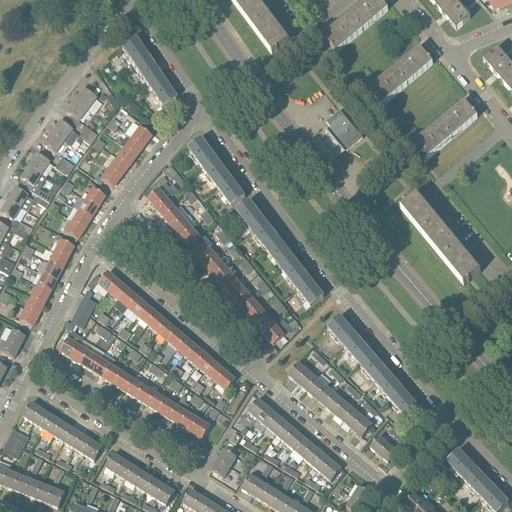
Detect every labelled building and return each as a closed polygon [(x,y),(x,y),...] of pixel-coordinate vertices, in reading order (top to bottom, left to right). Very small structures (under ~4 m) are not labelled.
[(272,58),(290,44),(289,44),(269,18),(256,0),(229,0),(232,3),(252,30),(272,57),(272,58)] [(368,0),(349,17),(323,38),(323,37),(322,38),(336,55),(337,54),(349,44),(362,33),(375,22),(388,12),(389,12),(378,0),(368,0)] [(465,14),(453,0),(428,0),(432,5),(456,32),(470,20),(465,14)] [(488,0),(494,13),(505,8),(501,0),(488,0)] [(511,0),(501,0),(505,8),(511,5),(511,0)] [(148,61),(144,55),(135,41),(128,45),(121,50),(128,60),(135,70),(142,65),(148,61)] [(419,50),(394,71),(368,92),(368,91),(367,92),(381,109),(382,108),(394,98),(407,87),(420,76),(432,66),(433,66),(433,65),(419,49),(419,50)] [(511,67),(497,50),(483,63),(507,90),(511,95),(511,67)] [(162,81),(158,74),(148,61),(142,65),(135,70),(141,80),(148,90),(155,86),(162,81)] [(162,81),(155,86),(148,90),(155,100),(162,110),(169,106),(176,101),(171,94),(162,81)] [(75,103),(88,113),(96,101),(83,92),(75,103)] [(106,99),(107,101),(115,114),(119,108),(111,96),(106,99)] [(66,114),(79,124),(88,113),(75,103),(66,114)] [(464,103),(438,124),(413,145),(412,145),(426,162),(426,161),(439,151),(452,140),(465,130),(478,119),(464,103),(463,103),(464,103)] [(331,130),(329,131),(347,153),(363,140),(340,112),(326,124),(331,130)] [(117,130),(120,125),(113,120),(110,125),(117,130)] [(90,147),(93,143),(82,134),(78,138),(59,124),(51,135),(68,148),(70,150),(75,142),(80,145),(82,142),(90,147)] [(114,134),(117,130),(110,125),(107,129),(114,134)] [(86,128),(82,134),(93,143),(98,137),(86,128)] [(130,140),(143,149),(151,139),(139,129),(130,140)] [(331,166),(346,155),(329,132),(314,143),(331,166)] [(60,159),(68,148),(51,135),(42,147),(60,159)] [(136,159),(143,149),(130,140),(123,150),(136,159)] [(102,150),(105,146),(98,141),(95,145),(102,150)] [(201,141),(195,146),(188,151),(195,161),(203,171),(209,165),(216,160),(212,154),(201,141)] [(99,155),(102,150),(95,145),(92,150),(99,155)] [(128,170),(136,159),(123,150),(115,160),(128,170)] [(28,168),(41,177),(49,165),(36,157),(28,168)] [(70,174),(74,169),(62,160),(58,165),(70,174)] [(108,171),(120,180),(128,170),(115,160),(108,171)] [(216,160),(209,165),(203,171),(210,180),(217,190),(224,185),(231,180),(226,173),(216,160)] [(67,179),(70,174),(58,165),(55,170),(67,179)] [(20,180),(34,189),(38,192),(46,180),(41,177),(28,168),(20,180)] [(93,182),(100,187),(103,183),(112,190),(120,180),(108,171),(101,180),(97,177),(93,182)] [(168,177),(171,181),(178,176),(174,172),(168,177)] [(163,178),(150,189),(155,195),(159,192),(168,184),(163,178)] [(217,190),(224,200),(232,209),(238,204),(242,202),(245,199),(231,180),(224,185),(217,190)] [(64,188),(71,192),(74,188),(67,183),(64,188)] [(68,197),(71,192),(64,188),(60,193),(68,197)] [(7,202),(20,211),(27,214),(33,203),(33,202),(27,199),(28,199),(14,190),(7,202)] [(85,202),(98,210),(105,199),(91,191),(85,202)] [(36,197),(49,205),(52,200),(40,192),(36,197)] [(156,211),(167,202),(159,192),(155,195),(148,202),(156,211)] [(184,197),(187,202),(194,196),(190,192),(184,197)] [(187,202),(191,206),(197,200),(194,196),(187,202)] [(480,274),(459,248),(438,222),(417,197),(417,196),(400,210),(400,211),(401,210),(421,236),(443,262),(464,287),(463,288),(464,288),(481,274),(480,274)] [(33,202),(33,203),(45,210),(49,205),(36,197),(33,202)] [(0,213),(0,214),(13,223),(20,211),(7,202),(0,213)] [(78,213),(91,221),(98,210),(85,202),(78,213)] [(164,221),(175,212),(167,202),(156,211),(164,221)] [(245,207),(242,202),(238,204),(232,209),(236,214),(243,209),(245,207)] [(251,233),(258,228),(264,223),(260,217),(250,203),(245,207),(243,209),(236,214),(244,223),(251,233)] [(50,209),(57,214),(60,209),(53,205),(50,209)] [(54,219),(57,214),(50,209),(47,214),(54,219)] [(173,231),(184,221),(175,212),(164,221),(173,231)] [(200,217),(203,222),(210,216),(206,212),(200,217)] [(71,224),(84,232),(91,221),(78,213),(71,224)] [(203,222),(206,226),(213,220),(210,216),(203,222)] [(181,241),(192,231),(184,221),(173,231),(181,241)] [(251,233),(259,243),(266,252),(273,247),(279,242),(274,235),(264,223),(258,228),(251,233)] [(19,224),(16,230),(29,237),(32,231),(19,224)] [(71,224),(64,235),(77,243),(84,232),(71,224)] [(0,243),(2,244),(8,233),(26,242),(29,237),(16,230),(7,225),(5,230),(0,227),(0,243)] [(190,250),(201,241),(192,231),(181,241),(190,250)] [(216,237),(219,242),(226,236),(222,232),(216,237)] [(53,254),(67,261),(73,250),(63,244),(65,240),(57,236),(53,244),(49,252),(53,254)] [(219,242),(223,246),(230,240),(226,236),(219,242)] [(210,248),(214,245),(207,237),(204,240),(210,248)] [(198,260),(209,250),(201,241),(190,250),(198,260)] [(279,242),(273,247),(266,252),(273,262),(281,271),(288,266),(294,261),(289,254),(279,242)] [(227,252),(231,256),(238,251),(234,246),(227,252)] [(24,253),(31,257),(34,252),(26,248),(24,253)] [(206,270),(217,260),(209,250),(198,260),(206,270)] [(21,258),(29,262),(31,257),(24,253),(21,258)] [(48,265),(61,272),(67,261),(53,254),(48,265)] [(228,269),(232,266),(223,256),(220,260),(228,269)] [(0,266),(11,272),(14,266),(1,259),(0,261),(0,266)] [(215,279),(226,270),(217,260),(206,270),(215,279)] [(309,280),(304,274),(294,261),(288,266),(281,271),(288,281),(296,290),(303,285),(309,280)] [(241,268),(244,272),(250,267),(247,263),(241,268)] [(42,277),(55,284),(61,272),(48,265),(42,277)] [(0,273),(8,278),(11,272),(0,266),(0,273)] [(244,272),(247,276),(254,271),(250,267),(244,272)] [(223,289),(234,280),(226,270),(215,279),(223,289)] [(12,276),(20,280),(22,275),(14,271),(12,276)] [(98,286),(108,294),(118,283),(108,275),(98,286)] [(9,281),(17,285),(20,280),(12,276),(9,281)] [(36,288),(50,295),(55,284),(42,277),(36,288)] [(231,299),(242,289),(234,280),(223,289),(231,299)] [(311,309),(318,304),(324,299),(309,280),(303,285),(296,290),(303,300),(311,309)] [(256,287),(260,292),(266,286),(263,282),(256,287)] [(108,294),(118,302),(128,291),(118,283),(108,294)] [(260,292),(263,296),(270,290),(266,286),(260,292)] [(30,300),(44,307),(50,295),(36,288),(30,300)] [(240,309),(251,299),(242,289),(231,299),(240,309)] [(118,302),(128,311),(137,299),(128,291),(118,302)] [(88,293),(85,299),(89,302),(93,295),(88,293)] [(0,299),(8,303),(11,298),(3,294),(0,299)] [(128,311),(138,319),(147,308),(137,299),(128,311)] [(248,318),(259,309),(251,299),(240,309),(248,318)] [(24,311),(38,318),(44,307),(30,300),(24,311)] [(95,308),(96,305),(84,300),(82,305),(96,312),(98,309),(95,308)] [(272,307),(276,312),(282,307),(279,302),(272,307)] [(82,305),(79,311),(93,318),(96,312),(82,305)] [(101,325),(106,328),(119,310),(115,307),(106,318),(101,325)] [(276,312),(279,316),(286,311),(282,307),(276,312)] [(138,319),(148,327),(157,316),(147,308),(138,319)] [(256,328),(268,319),(259,309),(248,318),(256,328)] [(24,311),(18,322),(32,330),(38,318),(24,311)] [(89,320),(77,314),(74,319),(86,325),(89,320)] [(97,322),(101,325),(106,318),(102,315),(97,322)] [(148,327),(157,336),(167,324),(157,316),(148,327)] [(83,331),(86,325),(74,319),(71,325),(76,328),(83,331)] [(265,338),(276,328),(268,319),(256,328),(265,338)] [(340,319),(334,325),(327,330),(335,339),(343,349),(350,343),(356,338),(351,332),(340,319)] [(289,327),(292,332),(298,326),(295,322),(289,327)] [(67,323),(63,330),(68,332),(72,334),(76,328),(71,325),(67,323)] [(157,336),(167,344),(177,333),(167,324),(157,336)] [(96,335),(101,339),(106,332),(101,328),(96,335)] [(273,348),(284,338),(276,328),(265,338),(273,348)] [(117,337),(122,340),(127,333),(122,330),(117,337)] [(101,339),(106,342),(111,335),(106,332),(101,339)] [(6,344),(19,350),(25,339),(11,333),(6,344)] [(122,340),(126,343),(131,336),(127,333),(122,340)] [(167,344),(177,352),(187,341),(177,333),(167,344)] [(60,354),(71,361),(79,348),(83,341),(72,335),(60,354)] [(372,356),(367,350),(356,338),(350,343),(343,349),(351,358),(359,367),(366,361),(372,356)] [(177,352),(187,360),(196,349),(187,341),(177,352)] [(117,350),(122,354),(127,347),(122,343),(117,350)] [(6,344),(0,354),(13,361),(19,350),(6,344)] [(138,352),(143,355),(148,348),(143,345),(138,352)] [(71,361),(82,367),(90,355),(79,348),(71,361)] [(143,355),(147,358),(152,351),(148,348),(143,355)] [(187,360),(197,369),(206,358),(196,349),(187,360)] [(128,358),(132,361),(137,354),(133,351),(128,358)] [(318,362),(321,359),(315,353),(312,357),(318,362)] [(132,361),(137,365),(142,358),(137,354),(132,361)] [(82,367),(93,374),(101,362),(90,355),(82,367)] [(153,362),(158,366),(163,359),(158,356),(153,362)] [(372,356),(366,361),(359,367),(367,376),(375,385),(382,380),(388,374),(372,356)] [(197,369),(207,377),(216,366),(206,358),(197,369)] [(323,367),(326,364),(321,359),(318,362),(323,367)] [(93,374),(104,381),(112,368),(101,362),(93,374)] [(288,378),(297,386),(308,373),(299,365),(288,378)] [(148,373),(152,376),(157,369),(153,366),(148,373)] [(207,377),(217,385),(226,374),(216,366),(207,377)] [(104,381),(115,388),(122,375),(112,368),(104,381)] [(169,375),(174,378),(179,371),(174,368),(169,375)] [(152,376),(157,379),(162,372),(157,369),(152,376)] [(335,379),(338,376),(333,370),(329,374),(335,379)] [(174,378),(178,381),(183,374),(179,371),(174,378)] [(297,386),(307,394),(317,381),(308,373),(297,386)] [(226,374),(217,385),(226,394),(236,382),(226,374)] [(397,398),(404,393),(388,374),(382,380),(375,385),(383,395),(391,404),(397,398)] [(115,388),(126,394),(133,382),(122,375),(115,388)] [(340,385),(344,381),(338,376),(335,379),(340,385)] [(169,388),(173,391),(178,384),(174,381),(169,388)] [(307,394),(316,401),(327,388),(317,381),(307,394)] [(126,394),(137,401),(144,389),(133,382),(126,394)] [(191,390),(194,393),(199,386),(196,383),(191,390)] [(173,391),(178,395),(183,388),(178,384),(173,391)] [(194,393),(199,396),(205,390),(199,386),(194,393)] [(352,396),(355,393),(349,387),(346,390),(352,396)] [(316,401),(325,409),(336,396),(327,388),(316,401)] [(137,401),(148,408),(155,395),(144,389),(137,401)] [(357,401),(361,398),(355,393),(352,396),(357,401)] [(404,393),(397,398),(391,404),(399,413),(407,422),(413,416),(420,411),(404,393)] [(148,408),(159,415),(166,402),(155,395),(148,408)] [(190,403),(194,406),(199,399),(195,396),(190,403)] [(325,409),(334,417),(345,404),(336,396),(325,409)] [(194,406),(199,410),(204,403),(199,399),(194,406)] [(216,408),(221,412),(226,405),(220,401),(216,408)] [(159,415),(170,421),(177,409),(166,402),(159,415)] [(248,414),(257,422),(268,409),(258,402),(248,414)] [(334,417),(344,425),(355,412),(345,404),(334,417)] [(369,413),(372,409),(367,404),(363,407),(369,413)] [(22,419),(33,426),(41,411),(31,405),(22,419)] [(170,421),(181,428),(188,416),(177,409),(170,421)] [(257,422),(266,430),(277,417),(268,409),(257,422)] [(374,418),(378,415),(372,409),(369,413),(374,418)] [(33,426),(43,432),(52,418),(41,411),(33,426)] [(210,418),(215,421),(219,414),(215,411),(210,418)] [(344,425),(353,433),(364,420),(355,412),(344,425)] [(181,428),(191,435),(199,423),(188,416),(181,428)] [(266,430),(276,438),(286,425),(277,417),(266,430)] [(43,432),(53,438),(62,424),(52,418),(43,432)] [(364,420),(353,433),(362,440),(373,427),(364,420)] [(199,423),(191,435),(202,442),(210,429),(199,423)] [(53,438),(64,445),(72,431),(62,424),(53,438)] [(276,438),(285,445),(295,433),(286,425),(276,438)] [(241,436),(245,439),(249,432),(245,430),(241,436)] [(395,438),(398,435),(393,430),(390,433),(395,438)] [(64,445),(74,451),(83,437),(72,431),(64,445)] [(10,437),(26,445),(29,440),(13,432),(10,437)] [(285,445),(294,453),(305,441),(295,433),(285,445)] [(401,444),(404,441),(398,435),(395,438),(401,444)] [(230,443),(236,447),(241,439),(235,436),(230,443)] [(10,437),(8,443),(23,451),(26,445),(10,437)] [(74,451),(84,457),(93,443),(83,437),(74,451)] [(370,450),(379,458),(388,447),(379,439),(370,450)] [(294,453),(303,461),(314,448),(305,441),(294,453)] [(8,443),(5,447),(21,455),(23,451),(8,443)] [(93,443),(84,457),(95,464),(103,450),(93,443)] [(250,451),(253,447),(245,443),(243,447),(250,451)] [(256,455),(259,451),(255,449),(258,445),(255,443),(253,447),(250,451),(256,455)] [(2,453),(18,462),(21,455),(5,447),(2,453)] [(388,447),(379,458),(389,466),(398,455),(388,447)] [(230,470),(236,459),(241,462),(245,455),(235,448),(230,455),(224,452),(218,463),(230,470)] [(303,461),(313,469),(323,456),(314,448),(303,461)] [(34,455),(42,459),(44,454),(37,450),(34,455)] [(475,470),(470,464),(459,452),(452,458),(446,464),(455,473),(463,482),(469,476),(475,470)] [(105,470),(115,476),(124,462),(114,456),(105,470)] [(270,464),(273,460),(266,456),(263,460),(270,464)] [(313,469),(322,476),(332,464),(323,456),(313,469)] [(72,469),(68,467),(71,460),(69,459),(65,465),(63,470),(70,473),(72,469)] [(32,474),(34,475),(41,461),(39,460),(32,474)] [(270,464),(277,468),(279,464),(273,460),(270,464)] [(34,475),(36,476),(43,462),(41,461),(34,475)] [(56,466),(63,470),(65,465),(58,461),(56,466)] [(115,476),(125,483),(134,469),(124,462),(115,476)] [(230,470),(218,463),(212,473),(223,480),(230,470)] [(240,477),(245,479),(250,471),(249,471),(252,466),(248,464),(245,468),(246,468),(240,477)] [(332,464),(322,476),(331,484),(342,472),(332,464)] [(260,479),(263,481),(271,468),(269,466),(260,479)] [(263,481),(265,482),(273,469),(271,468),(263,481)] [(291,477),(294,473),(286,468),(284,472),(291,477)] [(0,487),(2,488),(8,473),(0,469),(0,487)] [(125,483),(136,489),(144,475),(134,469),(125,483)] [(492,487),(487,482),(475,470),(469,476),(463,482),(472,490),(480,499),(486,493),(492,487)] [(53,485),(55,486),(62,472),(60,471),(53,485)] [(55,486),(58,487),(64,473),(62,472),(55,486)] [(2,488),(14,493),(20,478),(8,473),(2,488)] [(291,477),(298,481),(300,477),(294,473),(291,477)] [(136,489),(146,496),(155,482),(144,475),(136,489)] [(241,492),(252,498),(261,484),(250,477),(241,492)] [(14,493),(25,497),(31,482),(20,478),(14,493)] [(281,492),(283,493),(291,480),(289,479),(281,492)] [(283,493),(285,495),(294,482),(291,480),(283,493)] [(305,485),(312,490),(315,486),(317,482),(315,481),(312,484),(307,481),(305,485)] [(25,497),(36,502),(42,487),(31,482),(25,497)] [(146,496),(156,502),(165,488),(155,482),(146,496)] [(337,489),(341,493),(346,487),(342,483),(337,489)] [(99,489),(106,492),(109,488),(102,484),(99,489)] [(252,498),(262,504),(271,490),(261,484),(252,498)] [(315,486),(312,490),(318,494),(321,489),(315,486)] [(36,502),(48,506),(54,491),(42,487),(36,502)] [(480,499),(488,508),(492,511),(501,511),(503,511),(509,505),(492,487),(486,493),(480,499)] [(87,502),(89,504),(96,490),(94,488),(87,502)] [(165,488),(156,502),(167,508),(175,494),(165,488)] [(332,495),(336,498),(341,493),(337,489),(332,495)] [(352,500),(365,507),(371,497),(359,489),(352,500)] [(89,504),(91,505),(98,491),(96,490),(89,504)] [(262,504),(272,511),(281,496),(271,490),(262,504)] [(54,491),(48,506),(59,511),(65,496),(54,491)] [(302,505),(304,506),(312,493),(310,491),(302,505)] [(182,506),(192,511),(201,499),(191,492),(182,506)] [(304,506),(306,507),(314,494),(312,493),(304,506)] [(121,500),(129,504),(131,499),(123,495),(121,500)] [(272,511),(274,511),(285,511),(292,503),(281,496),(272,511)] [(403,508),(407,511),(417,511),(424,505),(414,497),(403,508)] [(192,511),(206,511),(211,505),(201,499),(192,511)] [(108,511),(111,511),(117,501),(115,500),(108,511)] [(346,510),(348,511),(361,511),(365,507),(352,500),(346,510)] [(111,511),(114,511),(120,502),(117,501),(111,511)] [(285,511),(300,511),(302,509),(292,503),(285,511)]
